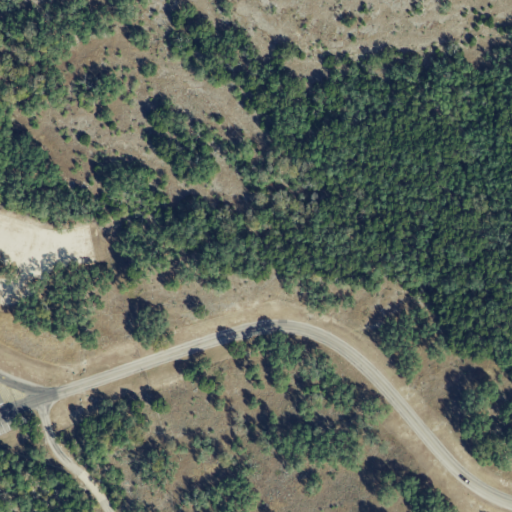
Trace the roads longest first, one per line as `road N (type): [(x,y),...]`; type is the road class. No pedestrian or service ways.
road 1 (residential): [(36,400),(259,327),(305,328),(351,353),(470,481),(511,503)]
road 2 (track): [(36,400),(48,442),(104,511)]
